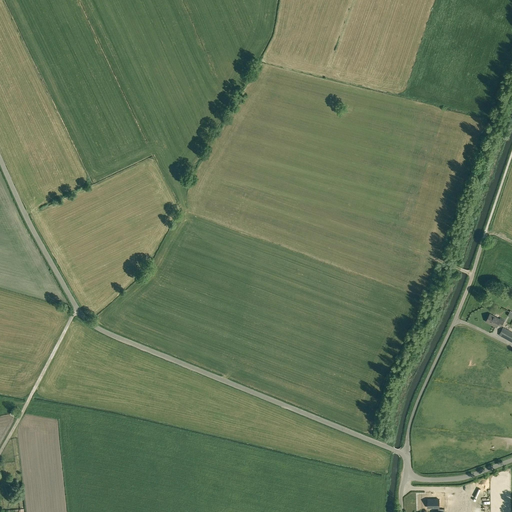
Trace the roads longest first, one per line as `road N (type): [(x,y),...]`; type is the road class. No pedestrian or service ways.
road 1 (unclassified): [(0,157),(33,234),(87,321),(399,452)]
road 2 (unclassified): [(407,455),(414,408),(483,237)]
